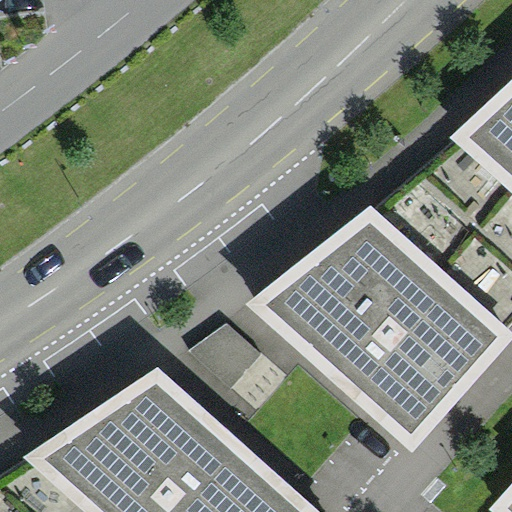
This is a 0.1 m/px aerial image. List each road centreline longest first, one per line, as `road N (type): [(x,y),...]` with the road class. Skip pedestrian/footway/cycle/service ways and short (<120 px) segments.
road 1 (secondary): [(401,0),(142,226),(0,319)]
road 2 (residential): [(384,502),(511,363)]
